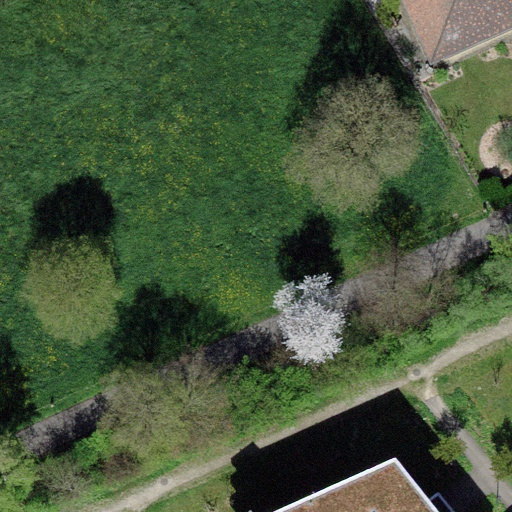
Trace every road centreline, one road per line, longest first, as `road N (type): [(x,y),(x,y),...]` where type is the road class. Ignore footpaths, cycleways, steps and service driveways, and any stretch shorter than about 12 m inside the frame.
road 1 (residential): [(0,453),(511,223)]
road 2 (track): [(511,354),(158,511)]
